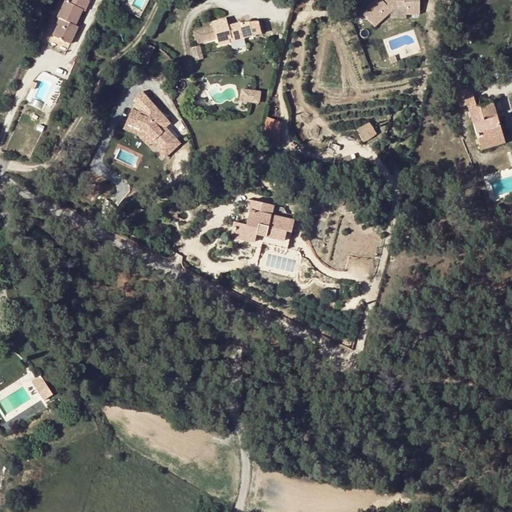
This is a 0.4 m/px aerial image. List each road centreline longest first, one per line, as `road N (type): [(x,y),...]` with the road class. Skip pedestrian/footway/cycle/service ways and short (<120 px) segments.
road 1 (residential): [(0,179),(351,361)]
road 2 (track): [(238,511),(246,465),(234,401),(241,308)]
